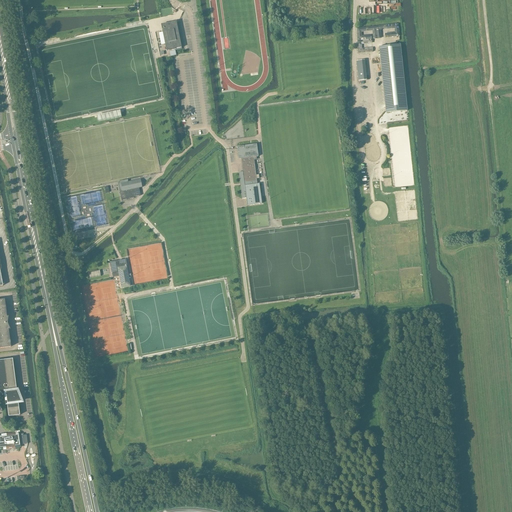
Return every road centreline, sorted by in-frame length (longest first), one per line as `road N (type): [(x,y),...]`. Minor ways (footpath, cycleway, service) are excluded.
road 1 (track): [(364,511),(339,462),(309,330),(299,324),(248,334)]
road 2 (tertiary): [(97,511),(45,291)]
road 3 (tertiary): [(45,291),(89,511)]
road 4 (tertiary): [(45,291),(15,140)]
